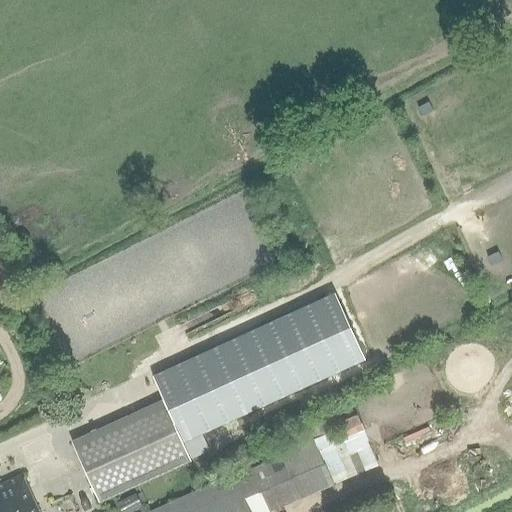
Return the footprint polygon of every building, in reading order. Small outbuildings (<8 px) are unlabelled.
[(334,298),(152,381),(161,400),(165,409),(182,446),(364,364),(334,298)] [(165,409),(161,400),(68,442),(96,503),(188,461),(182,446),(165,409)] [(330,434),(315,440),(333,485),(379,466),(362,426),(340,435),(332,438),(330,434)] [(315,440),(234,476),(250,511),(271,511),(333,485),(315,440)] [(0,511),(38,511),(22,475),(0,485),(0,511)] [(250,511),(248,507),(234,476),(234,475),(152,511),(250,511)] [(134,495),(123,501),(128,511),(130,511),(141,507),(134,495)]
